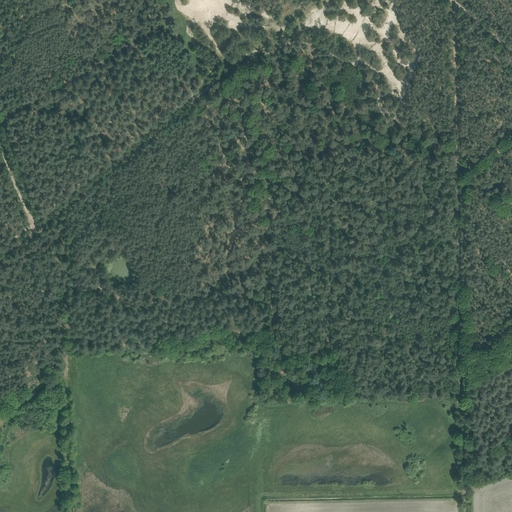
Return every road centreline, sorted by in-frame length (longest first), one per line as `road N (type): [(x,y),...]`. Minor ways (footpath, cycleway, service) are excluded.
road 1 (track): [(466,481),(458,170)]
road 2 (track): [(31,231),(61,270),(68,511)]
road 3 (track): [(204,91),(31,231)]
road 4 (track): [(458,140),(455,0)]
